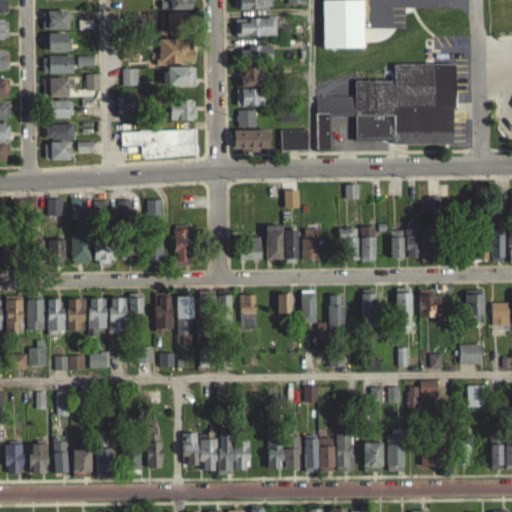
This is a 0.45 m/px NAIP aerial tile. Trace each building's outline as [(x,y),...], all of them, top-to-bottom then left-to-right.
[(159,0),(160,15),(190,15),(189,0),(159,0)] [(265,0),(237,0),(237,16),(266,15),(265,0)] [(284,0),(285,10),(303,10),(302,0),(284,0)] [(359,5),(320,6),(321,54),(360,53),(359,5)] [(66,35),(66,17),(41,17),(40,35),(66,35)] [(160,37),(184,38),(185,19),(160,18),(160,37)] [(142,32),(143,19),(125,19),(124,32),(142,32)] [(233,25),(234,43),(274,41),(273,24),(233,25)] [(65,57),(65,39),(46,39),(46,57),(65,57)] [(186,44),(156,45),(156,69),(190,69),(190,54),(186,54),(186,44)] [(270,67),(269,51),(237,52),(238,67),(270,67)] [(121,66),(136,66),(136,57),(120,57),(121,66)] [(70,61),(41,62),(41,79),(71,79),(70,61)] [(92,71),(91,61),(75,62),(76,72),(92,71)] [(452,150),(453,71),(392,70),(391,87),(353,86),(353,102),(315,102),(314,157),(337,157),(337,147),(330,147),(330,120),(352,120),(352,157),(384,157),(384,149),(452,150)] [(193,73),(162,72),(162,91),(193,92),(193,73)] [(257,92),(257,73),(238,73),(238,92),(257,92)] [(136,91),(136,74),(120,75),(120,91),(136,91)] [(83,80),(84,96),(98,96),(97,80),(83,80)] [(41,101),(65,102),(66,94),(70,94),(71,84),(42,84),(41,101)] [(235,112),(261,111),(261,95),(234,95),(235,112)] [(134,102),(116,102),(117,119),(134,118),(134,102)] [(168,126),(193,125),(193,105),(167,106),(168,126)] [(67,125),(67,106),(46,106),(46,124),(67,125)] [(253,115),(235,116),(235,133),(254,133),(253,115)] [(0,129),(0,146),(7,147),(8,130),(0,129)] [(71,130),(43,130),(43,145),(71,145),(71,130)] [(193,135),(119,138),(120,156),(138,155),(138,164),(194,162),(193,135)] [(305,156),(304,135),(278,135),(279,156),(305,156)] [(231,136),(231,155),(267,155),(266,136),(231,136)] [(76,147),(76,158),(91,157),(91,147),(76,147)] [(43,166),(68,165),(67,148),(42,148),(43,166)] [(0,149),(0,167),(8,167),(8,149),(0,149)] [(343,205),(357,205),(356,190),(342,191),(343,205)] [(281,196),(282,213),(296,213),(296,196),(281,196)] [(425,220),(439,221),(440,203),(426,202),(425,220)] [(68,203),(69,218),(90,217),(89,203),(68,203)] [(34,219),(34,204),(19,204),(18,219),(34,219)] [(45,222),(60,221),(60,204),(45,205),(45,222)] [(92,206),(92,217),(106,216),(105,206),(92,206)] [(144,223),(158,222),(158,206),(144,206),(144,223)] [(129,221),(128,207),(115,208),(116,221),(129,221)] [(172,272),(189,271),(189,231),(171,231),(172,272)] [(279,232),(263,232),(263,265),(280,265),(279,232)] [(300,266),(318,266),(317,234),(299,234),(300,266)] [(404,264),(416,263),(415,234),(403,235),(404,264)] [(501,234),(488,235),(489,268),(501,267),(501,234)] [(40,236),(25,237),(26,260),(41,260),(40,236)] [(295,236),(282,236),(283,269),(295,268),(295,236)] [(401,236),(387,236),(388,264),(401,264),(401,236)] [(427,267),(428,238),(418,237),(417,267),(427,267)] [(68,239),(69,270),(88,269),(87,238),(68,239)] [(0,269),(0,270),(18,269),(17,243),(0,244),(0,269)] [(143,243),(144,266),(160,265),(159,243),(143,243)] [(237,266),(259,265),(258,243),(237,243),(237,266)] [(356,243),(344,243),(345,266),(356,266),(356,243)] [(373,268),(373,243),(357,243),(358,268),(373,268)] [(62,271),(62,246),(45,246),(45,271),(62,271)] [(109,247),(91,248),(92,269),(110,268),(109,247)] [(470,266),(485,266),(484,248),(470,248),(470,266)] [(119,265),(136,265),(137,249),(119,249),(119,265)] [(409,336),(408,294),(393,295),(394,336),(409,336)] [(373,295),(358,296),(359,330),(374,329),(373,295)] [(417,323),(432,323),(432,295),(416,296),(417,323)] [(312,296),(298,297),(299,328),(312,328),(312,296)] [(197,297),(197,313),(212,313),(212,297),(197,297)] [(140,326),(140,299),(126,299),(126,326),(140,326)] [(289,319),(288,299),(275,300),(275,319),(289,319)] [(462,300),(463,328),(481,328),(480,300),(462,300)] [(3,338),(19,338),(19,301),(3,302),(3,338)] [(227,301),(215,301),(216,329),(228,328),(227,301)] [(253,334),(253,301),(238,301),(238,334),(253,334)] [(326,333),(342,333),(341,301),(326,301),(326,333)] [(153,335),(170,334),(169,302),(152,303),(153,335)] [(189,302),(174,302),(175,341),(190,341),(189,302)] [(107,336),(123,336),(122,303),(106,304),(107,336)] [(65,336),(82,336),(82,304),(65,304),(65,336)] [(86,342),(94,342),(94,334),(104,334),(104,304),(86,304),(86,342)] [(40,305),(24,305),(24,335),(41,335),(40,305)] [(45,341),(61,341),(60,312),(57,312),(57,305),(44,305),(45,341)] [(506,308),(489,308),(489,331),(506,331),(506,308)] [(478,350),(456,350),(456,369),(478,370),(478,350)] [(43,353),(26,353),(26,372),(44,371),(43,353)] [(151,353),(135,353),(135,369),(151,369),(151,353)] [(395,373),(405,373),(405,353),(395,353),(395,373)] [(197,373),(208,373),(209,356),(197,355),(197,373)] [(87,358),(87,374),(107,374),(106,358),(87,358)] [(24,359),(6,359),(6,375),(24,374),(24,359)] [(157,373),(172,373),(172,359),(157,359),(157,373)] [(439,359),(427,359),(427,373),(439,372),(439,359)] [(53,376),(65,376),(65,361),(52,362),(53,376)] [(82,361),(66,361),(66,376),(82,375),(82,361)] [(377,365),(363,365),(363,375),(377,376),(377,365)] [(429,386),(417,387),(417,392),(404,393),(405,416),(416,416),(416,401),(429,401),(429,386)] [(300,405),(315,405),(315,392),(301,391),(300,405)] [(464,413),(479,413),(480,391),(465,391),(464,413)] [(367,408),(379,409),(380,393),(368,392),(367,408)] [(397,392),(385,393),(385,408),(397,408),(397,392)] [(55,421),(66,421),(66,397),(54,397),(55,421)] [(43,414),(44,398),(34,398),(33,414),(43,414)] [(144,474),(158,473),(157,432),(143,432),(144,474)] [(511,475),(511,436),(503,437),(502,475),(511,475)] [(385,477),(402,477),(401,437),(383,437),(385,477)] [(195,471),(194,439),(179,439),(180,463),(185,463),(185,472),(195,471)] [(334,477),(351,476),(349,439),(332,440),(334,477)] [(215,480),(229,480),(229,441),(215,441),(215,480)] [(314,441),(301,441),(302,477),(315,477),(314,441)] [(468,441),(454,441),(454,467),(463,467),(463,459),(468,459),(468,441)] [(265,475),(279,474),(278,442),(264,443),(265,475)] [(246,444),(231,445),(232,476),(247,476),(246,444)] [(281,474),(298,474),(297,444),(280,444),(281,474)] [(331,444),(315,444),(316,477),(331,476),(331,444)] [(200,476),(213,476),(213,445),(196,445),(196,468),(201,468),(200,476)] [(28,447),(27,478),(45,478),(45,447),(28,447)] [(64,448),(51,448),(52,479),(65,478),(64,448)] [(379,448),(360,449),(361,477),(379,477),(379,448)] [(500,451),(487,450),(487,473),(499,473),(500,451)] [(3,452),(3,479),(20,479),(19,452),(3,452)] [(111,483),(110,454),(93,455),(94,483),(111,483)] [(70,456),(70,477),(88,477),(88,455),(70,456)] [(126,476),(138,475),(137,456),(125,457),(126,476)] [(418,472),(435,472),(435,456),(419,456),(418,472)]
